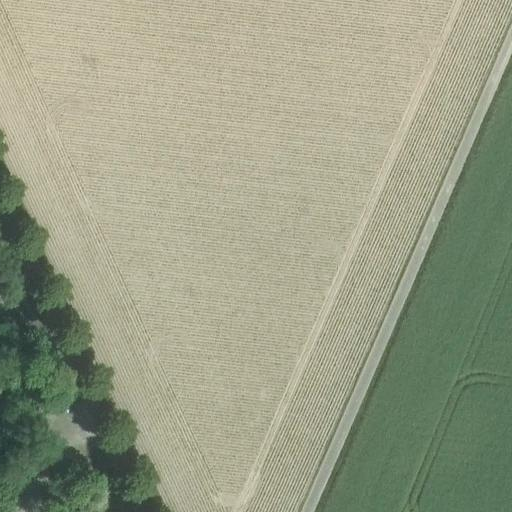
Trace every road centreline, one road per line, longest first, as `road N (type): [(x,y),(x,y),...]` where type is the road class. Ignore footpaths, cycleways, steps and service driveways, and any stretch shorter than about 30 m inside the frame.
road 1 (track): [(307,511),(511,38)]
road 2 (unclassified): [(138,511),(0,201)]
road 3 (track): [(0,295),(54,382),(70,471),(34,511)]
